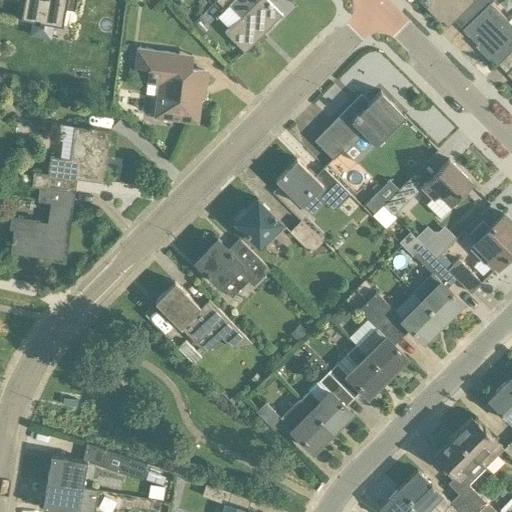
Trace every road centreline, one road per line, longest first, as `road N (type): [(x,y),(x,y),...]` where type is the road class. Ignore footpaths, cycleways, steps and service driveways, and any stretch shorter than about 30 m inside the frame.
road 1 (residential): [(0,470),(22,382),(47,342),(374,4)]
road 2 (residential): [(324,511),(511,318)]
road 3 (residential): [(374,4),(511,140)]
